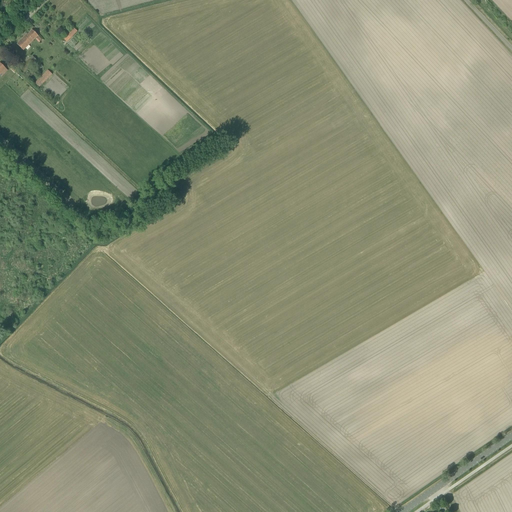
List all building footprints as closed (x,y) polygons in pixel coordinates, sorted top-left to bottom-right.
[(77,32),(73,28),(63,38),(67,42),(77,32)] [(27,34),(17,44),(20,48),(23,51),(35,39),(38,36),(35,33),(32,30),(27,35),(27,34)] [(24,73),(37,61),(32,56),(19,68),(24,73)] [(27,76),(30,78),(42,67),(40,64),(27,76)] [(52,75),(47,70),(34,83),(39,87),(52,75)]
